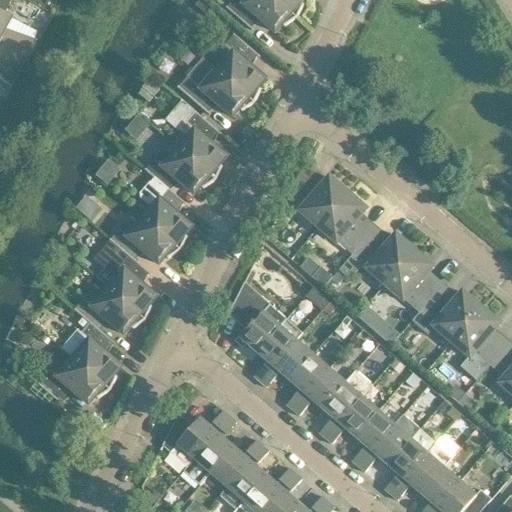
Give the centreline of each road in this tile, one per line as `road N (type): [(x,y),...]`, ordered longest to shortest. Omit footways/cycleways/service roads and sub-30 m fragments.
road 1 (residential): [(511,286),(298,103)]
road 2 (residential): [(178,339),(298,103)]
road 3 (residential): [(374,511),(178,339)]
road 4 (residential): [(94,511),(178,339)]
